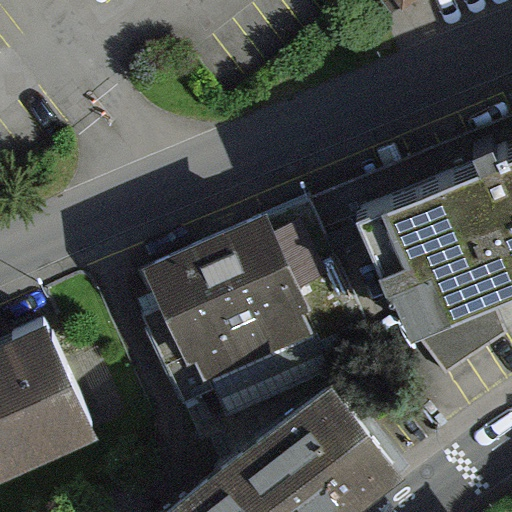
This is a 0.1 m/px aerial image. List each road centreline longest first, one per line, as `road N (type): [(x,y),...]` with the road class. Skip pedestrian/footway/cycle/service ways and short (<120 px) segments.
road 1 (residential): [(511,43),(0,258)]
road 2 (tertiary): [(511,437),(409,511)]
